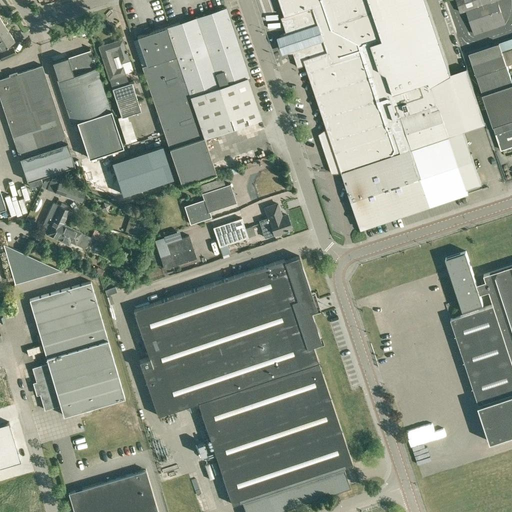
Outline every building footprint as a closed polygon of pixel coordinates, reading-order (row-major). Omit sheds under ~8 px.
[(282,41),(277,42),(278,43),(280,49),(284,47),(286,54),(293,54),(298,68),(306,66),(327,128),(326,129),(319,134),(332,173),(341,172),(342,172),(361,229),(429,206),(468,193),(467,189),(481,184),(464,131),(448,74),(424,0),(279,0),(285,17),(281,18),(286,32),(281,36),(282,41)] [(503,19),(496,0),(456,0),(460,12),(466,10),(474,34),(504,24),(503,19)] [(145,33),(137,36),(146,65),(142,66),(181,185),(216,173),(204,137),(261,118),(248,77),(250,77),(226,6),(150,32),(148,26),(144,28),(145,33)] [(7,29),(0,33),(0,48),(14,40),(7,29)] [(128,83),(122,66),(121,62),(129,60),(123,39),(99,46),(122,117),(141,111),(132,82),(128,83)] [(511,80),(507,65),(511,63),(511,48),(502,52),(499,42),(469,53),(496,133),(495,133),(501,150),(511,146),(511,80)] [(0,56),(2,60),(16,53),(13,46),(0,51),(0,56)] [(60,59),(52,62),(72,123),(76,121),(83,144),(88,159),(123,147),(116,127),(110,110),(95,64),(90,50),(60,60),(60,59)] [(0,99),(27,181),(75,165),(41,65),(0,78),(0,99)] [(130,157),(111,164),(122,197),(173,180),(165,157),(162,147),(130,157)] [(78,190),(78,189),(80,184),(53,175),(51,180),(52,181),(78,190)] [(225,185),(223,177),(199,185),(201,193),(203,199),(184,205),(190,224),(211,216),(210,211),(237,203),(230,183),(225,185)] [(85,192),(78,189),(78,190),(52,181),(49,190),(55,192),(54,192),(82,202),(85,192)] [(47,235),(61,241),(68,227),(63,224),(70,210),(60,206),(53,202),(42,226),(49,229),(47,235)] [(269,218),(259,221),(264,238),(274,234),(292,229),(287,215),(281,217),(277,204),(265,208),(269,218)] [(135,234),(141,218),(130,214),(125,231),(135,234)] [(219,246),(248,237),(242,217),(213,227),(219,246)] [(68,227),(61,241),(69,245),(71,242),(82,247),(83,247),(84,247),(85,247),(86,247),(86,246),(87,246),(87,245),(91,237),(82,233),(68,227)] [(197,258),(189,235),(166,243),(164,237),(154,240),(160,257),(164,269),(197,258)] [(61,269),(25,253),(6,244),(3,243),(15,283),(31,278),(45,274),(51,272),(61,269)] [(511,264),(484,274),(486,281),(477,284),(466,252),(446,258),(449,269),(446,270),(448,277),(452,276),(463,309),(482,303),(479,293),(489,290),(493,304),(451,318),(480,405),(479,405),(491,442),(511,434),(511,264)] [(312,294),(299,256),(285,260),(284,259),(134,310),(149,357),(139,360),(158,416),(198,402),(232,504),(353,464),(313,344),(322,342),(312,313),(320,311),(314,293),(312,294)] [(107,339),(91,281),(29,299),(48,363),(32,367),(36,381),(33,382),(37,394),(40,393),(45,409),(60,405),(63,415),(125,397),(108,339),(107,339)] [(107,295),(117,292),(115,286),(105,290),(107,295)] [(8,421),(0,423),(0,465),(20,459),(8,421)] [(157,511),(145,470),(68,492),(74,511),(157,511)] [(28,511),(25,499),(0,504),(0,511),(28,511)]
